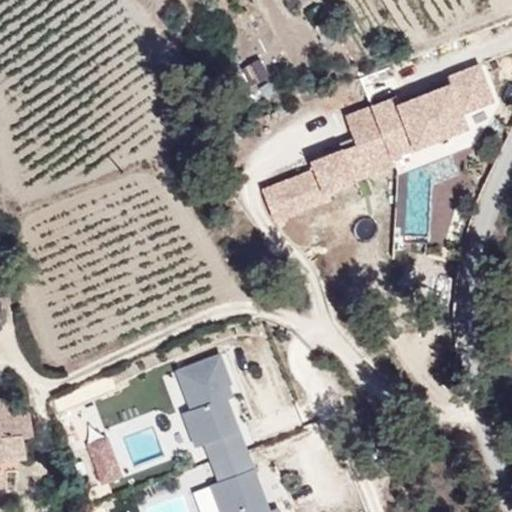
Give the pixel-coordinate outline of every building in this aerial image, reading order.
[(251,85),(269,76),(259,57),(241,65),(251,85)] [(483,63),(343,107),(354,140),(312,153),(315,164),(263,181),(274,217),(330,199),(327,187),(395,166),(391,153),(472,127),(466,110),(495,101),(483,63)] [(271,511),(227,350),(173,364),(195,444),(205,441),(216,480),(210,481),(218,511),(271,511)] [(0,408),(0,467),(29,463),(33,402),(0,408)] [(101,482),(124,473),(106,434),(84,444),(101,482)]
